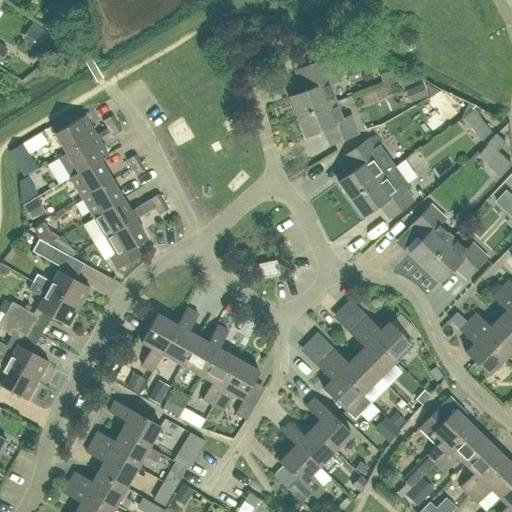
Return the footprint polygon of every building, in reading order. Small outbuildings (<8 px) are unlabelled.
[(297,117),(334,102),(328,85),(337,81),(328,57),(294,70),(302,91),(289,96),(297,117)] [(414,102),(427,97),(422,84),(409,89),(414,102)] [(334,102),(297,117),(304,137),(323,130),(329,145),(357,135),(350,116),(341,119),(334,102)] [(450,104),(427,123),(435,134),(459,115),(450,104)] [(65,154),(96,135),(84,115),(53,133),(65,154)] [(107,129),(116,123),(112,115),(102,121),(107,129)] [(57,159),(68,177),(69,178),(107,155),(98,140),(109,133),(111,136),(121,131),(116,123),(107,129),(96,135),(65,154),(57,159)] [(485,125),(474,134),(480,142),(491,133),(485,125)] [(490,143),(498,151),(506,143),(497,135),(490,143)] [(350,199),(394,167),(379,146),(380,145),(374,136),(368,139),(343,156),(353,170),(337,181),(350,199)] [(38,168),(24,143),(9,152),(23,176),(38,168)] [(80,197),(111,179),(99,160),(108,155),(107,155),(69,178),(80,197)] [(130,168),(139,162),(135,155),(126,160),(130,168)] [(414,156),(404,160),(413,180),(423,176),(414,156)] [(139,162),(130,168),(135,176),(144,170),(139,162)] [(394,167),(350,199),(362,217),(378,205),(388,219),(412,201),(406,191),(410,188),(394,167)] [(92,217),(122,199),(111,179),(80,197),(92,217)] [(511,196),(507,192),(497,203),(504,209),(511,201),(511,196)] [(122,199),(92,217),(104,237),(134,219),(154,207),(163,201),(158,194),(129,211),(122,199)] [(24,206),(32,218),(41,213),(33,200),(24,206)] [(158,215),(168,209),(163,201),(154,207),(158,215)] [(423,267),(451,238),(438,225),(444,218),(430,205),(409,226),(421,238),(408,252),(423,267)] [(146,239),(138,225),(134,219),(104,237),(114,254),(109,258),(116,270),(139,256),(133,246),(146,239)] [(451,238),(423,267),(439,282),(453,268),(465,279),(486,258),(472,244),(465,251),(451,238)] [(38,240),(32,252),(59,267),(66,255),(38,240)] [(261,278),(279,275),(276,261),(258,265),(261,278)] [(51,282),(36,274),(32,282),(78,307),(89,288),(57,270),(51,282)] [(511,283),(508,280),(499,288),(511,300),(511,283)] [(42,312),(67,327),(78,307),(32,282),(28,289),(42,298),(33,314),(11,302),(4,314),(32,330),(42,312)] [(511,333),(511,300),(499,288),(491,297),(505,311),(497,319),(511,333)] [(181,365),(197,337),(187,331),(197,314),(186,308),(176,325),(177,325),(161,354),(181,365)] [(458,330),(467,322),(457,312),(448,320),(458,330)] [(511,350),(511,333),(497,319),(489,327),(475,313),(467,322),(504,358),(511,350)] [(22,347),(32,330),(4,314),(0,320),(0,328),(12,335),(6,346),(0,342),(0,360),(37,381),(48,362),(22,347)] [(177,325),(176,325),(156,314),(140,342),(150,348),(140,365),(151,371),(161,354),(177,325)] [(357,325),(394,361),(411,344),(388,322),(380,330),(366,316),(357,325)] [(487,375),(504,358),(467,322),(458,330),(472,344),(464,352),(487,375)] [(217,348),(218,348),(227,331),(216,325),(207,342),(197,337),(181,365),(201,377),(217,348)] [(378,378),(394,361),(357,325),(349,333),(363,347),(355,355),(378,378)] [(238,360),(218,348),(217,348),(201,377),(211,382),(201,399),(212,405),(238,360)] [(378,378),(355,355),(347,363),(333,349),(324,358),(362,394),(378,378)] [(370,402),(362,394),(324,358),(316,366),(330,380),(322,388),(353,420),(370,402)] [(26,401),(37,381),(0,360),(0,386),(26,401)] [(258,371),(238,360),(212,405),(222,411),(232,394),(242,400),(258,371)] [(126,385),(125,387),(137,393),(138,392),(142,383),(131,377),(126,385)] [(147,397),(147,398),(159,405),(159,404),(165,393),(153,386),(147,397)] [(423,390),(415,400),(417,401),(422,406),(430,396),(427,394),(426,393),(423,390)] [(170,393),(163,406),(162,409),(176,417),(177,414),(184,401),(170,393)] [(311,428),(334,451),(351,434),(313,397),(304,406),(318,420),(311,428)] [(120,431),(148,447),(160,427),(114,401),(108,412),(125,422),(120,431)] [(245,420),(251,409),(239,403),(233,414),(245,420)] [(188,423),(193,414),(183,408),(178,417),(188,423)] [(439,440),(426,455),(429,457),(434,463),(471,426),(454,409),(446,417),(437,409),(418,428),(428,437),(432,433),(439,440)] [(388,420),(396,428),(403,421),(401,418),(394,412),(387,419),(388,420)] [(388,420),(377,432),(382,437),(388,443),(399,431),(396,428),(388,420)] [(334,451),(311,428),(303,436),(289,422),(280,431),(294,445),(318,467),(334,451)] [(465,465),(487,442),(471,426),(434,463),(443,471),(457,457),(465,465)] [(148,447),(120,431),(114,441),(97,431),(91,442),(137,468),(143,456),(156,463),(161,454),(148,447)] [(125,488),(137,468),(91,442),(85,452),(102,462),(97,472),(125,488)] [(468,496),(504,458),(487,442),(465,465),(473,473),(459,487),(468,496)] [(310,475),(318,467),(294,445),(278,461),(296,479),(307,490),(315,498),(324,489),(310,475)] [(180,452),(174,461),(186,469),(192,459),(180,452)] [(429,457),(404,483),(410,488),(412,485),(434,463),(429,457)] [(498,497),(511,483),(511,465),(504,458),(468,496),(476,504),(490,490),(498,497)] [(366,465),(363,463),(359,461),(353,469),(358,473),(360,474),(361,474),(364,469),(366,465)] [(169,471),(163,481),(174,487),(180,477),(169,471)] [(125,488),(97,472),(91,481),(74,472),(68,482),(114,508),(125,488)] [(353,482),(350,484),(351,485),(356,491),(366,482),(360,476),(353,482)] [(296,479),(287,488),(298,500),(307,490),(296,479)] [(111,511),(114,508),(68,482),(62,493),(79,503),(74,511),(111,511)] [(182,483),(176,492),(188,500),(193,491),(182,483)] [(511,511),(511,483),(498,497),(506,505),(498,511),(511,511)] [(425,497),(412,485),(410,488),(405,493),(404,494),(417,506),(417,505),(425,497)] [(153,500),(164,506),(170,496),(159,490),(153,500)] [(258,499),(257,499),(248,493),(244,500),(243,501),(253,507),(258,499)] [(438,511),(435,508),(428,502),(421,509),(419,511),(418,511),(438,511)]
